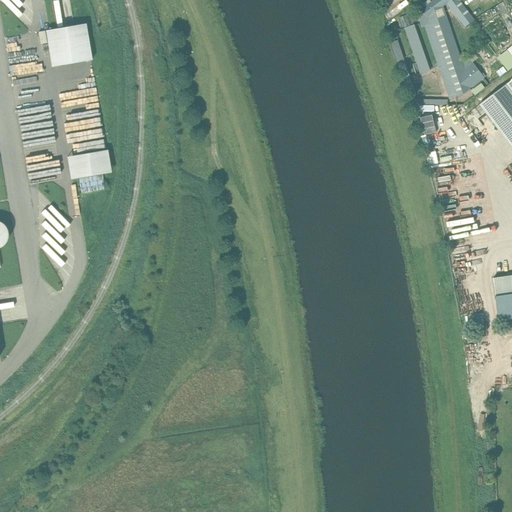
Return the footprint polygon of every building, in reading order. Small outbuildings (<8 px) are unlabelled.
[(461,0),(434,0),(424,8),(425,9),(417,12),(422,27),(426,26),(440,68),(439,68),(449,99),(463,94),(484,78),(469,58),(462,62),(444,7),(443,6),(447,4),(465,27),(473,20),(459,2),(461,0)] [(405,29),(421,74),(430,71),(414,26),(405,29)] [(419,104),(398,40),(390,43),(411,104),(419,104)] [(511,80),(480,105),(511,146),(511,80)] [(511,293),(496,296),(499,321),(511,318),(511,293)]
